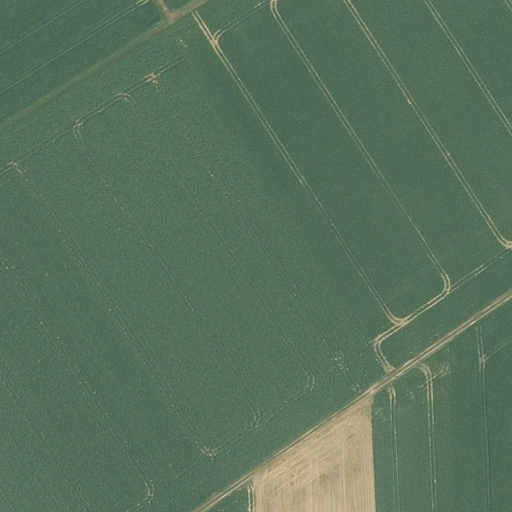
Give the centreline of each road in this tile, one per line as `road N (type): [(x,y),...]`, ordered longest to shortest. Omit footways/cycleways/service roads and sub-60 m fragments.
road 1 (track): [(200,511),(511,295)]
road 2 (track): [(0,130),(203,0)]
